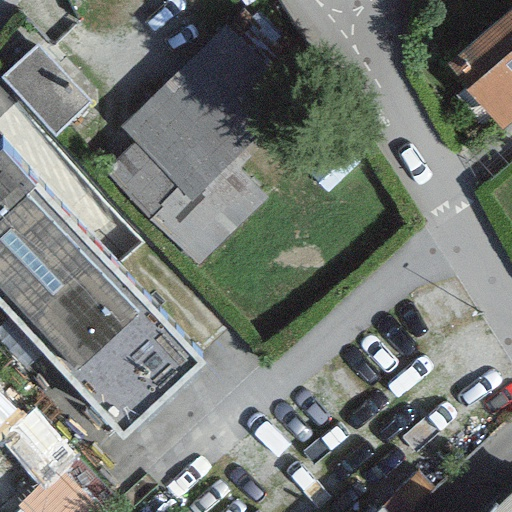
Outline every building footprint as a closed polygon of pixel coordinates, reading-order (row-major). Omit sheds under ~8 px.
[(511,0),(510,0),(448,55),(501,115),(511,105),(511,0)] [(225,21),(119,121),(188,193),(294,94),(225,21)] [(39,39),(2,72),(54,128),(90,95),(39,39)] [(0,292),(118,423),(202,348),(35,163),(34,165),(2,130),(0,131),(0,292)] [(120,511),(35,421),(5,449),(49,495),(30,511),(120,511)] [(399,511),(383,494),(363,511),(511,511),(511,480),(476,511),(399,511)]
